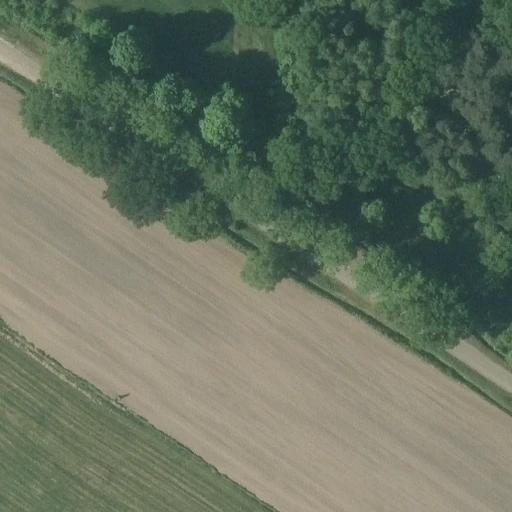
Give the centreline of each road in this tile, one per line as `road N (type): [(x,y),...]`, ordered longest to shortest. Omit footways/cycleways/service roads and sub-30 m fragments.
road 1 (unclassified): [(511,389),(0,49)]
road 2 (track): [(457,0),(344,191),(262,223)]
